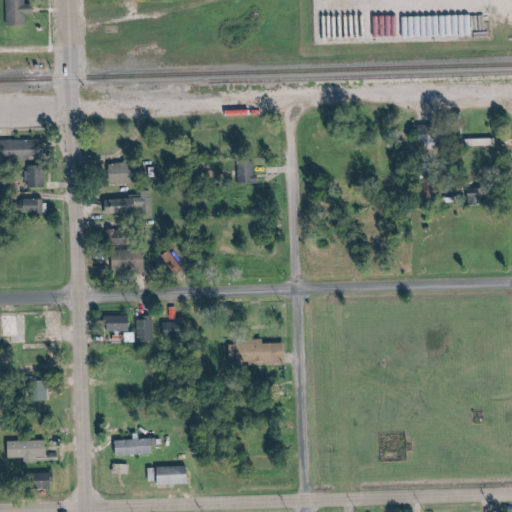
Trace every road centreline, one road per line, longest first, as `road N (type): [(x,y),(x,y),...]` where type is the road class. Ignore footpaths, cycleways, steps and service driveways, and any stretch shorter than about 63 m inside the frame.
road 1 (residential): [(511,280),(0,299)]
road 2 (tertiary): [(77,511),(60,0)]
road 3 (tertiary): [(77,508),(511,492)]
road 4 (residential): [(303,511),(289,126)]
